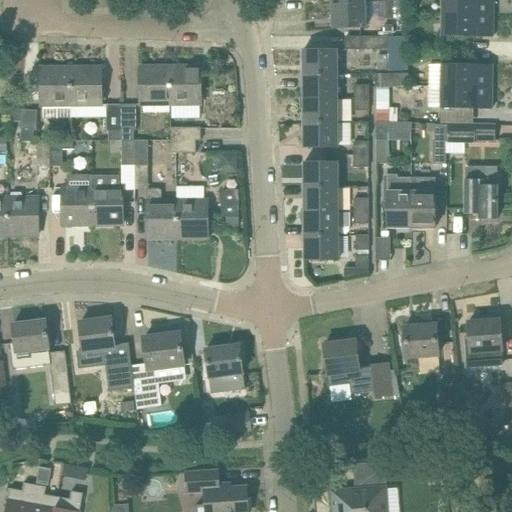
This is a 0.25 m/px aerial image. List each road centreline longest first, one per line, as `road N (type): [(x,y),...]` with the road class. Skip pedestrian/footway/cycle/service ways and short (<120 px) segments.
road 1 (unclassified): [(269,310),(253,62),(240,21)]
road 2 (residential): [(0,286),(97,279),(269,310)]
road 3 (residential): [(269,310),(511,266)]
road 4 (residential): [(240,21),(187,30),(31,26),(32,0)]
road 5 (unclassified): [(284,511),(286,438),(269,310)]
